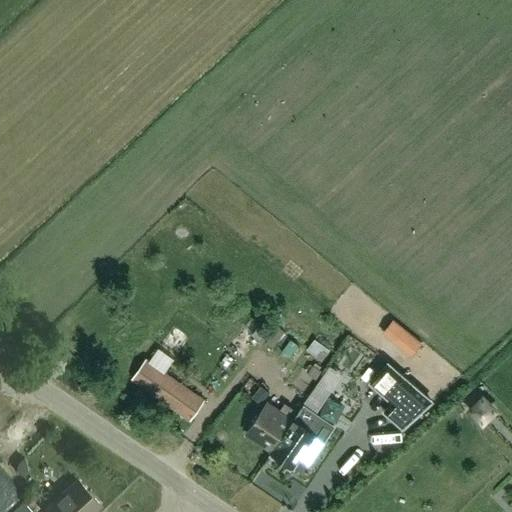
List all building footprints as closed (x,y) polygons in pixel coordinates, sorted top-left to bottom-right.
[(363,296),(384,311),(390,302),(369,287),(363,296)] [(418,347),(429,333),(398,309),(387,323),(418,347)] [(258,340),(266,331),(259,325),(251,334),(258,340)] [(0,352),(11,352),(10,328),(0,328),(0,352)] [(361,331),(337,365),(359,380),(383,347),(361,331)] [(286,342),(297,352),(307,341),(296,332),(286,342)] [(330,351),(315,339),(307,350),(322,362),(330,351)] [(146,360),(133,379),(190,420),(205,401),(146,360)] [(379,373),(371,382),(382,392),(393,401),(389,406),(385,411),(393,419),(402,426),(416,413),(430,401),(409,382),(388,363),(379,373)] [(310,388),(322,370),(313,365),(301,382),(310,388)] [(328,366),(314,393),(335,404),(349,377),(328,366)] [(252,396),(260,403),(269,392),(261,386),(252,396)] [(471,410),(483,422),(496,410),(484,397),(471,410)] [(245,434),(293,467),(299,457),(307,462),(332,426),(302,406),(292,418),(268,402),(245,434)] [(375,433),(388,415),(381,410),(368,428),(375,433)] [(93,511),(101,505),(77,480),(46,509),(48,510),(46,511),(34,511),(23,501),(10,511),(93,511)]
